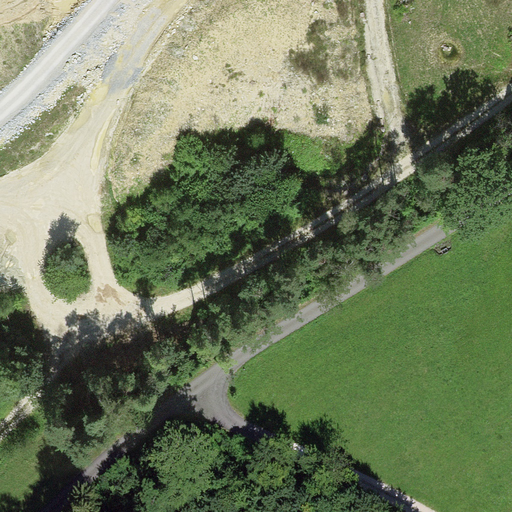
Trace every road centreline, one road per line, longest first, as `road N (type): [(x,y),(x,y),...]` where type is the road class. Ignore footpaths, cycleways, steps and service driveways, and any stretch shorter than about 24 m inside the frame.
road 1 (residential): [(511,185),(192,391),(58,511)]
road 2 (track): [(422,511),(233,421),(192,391)]
